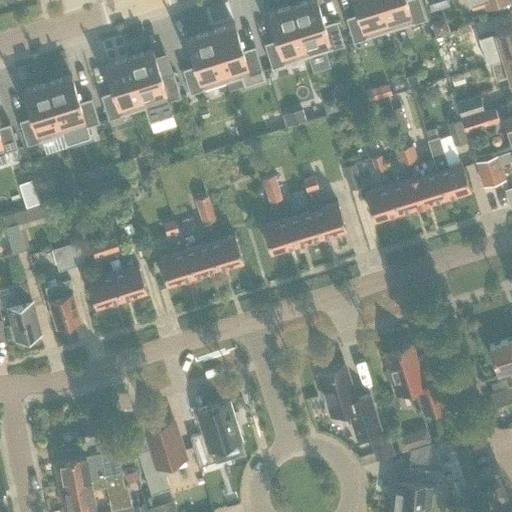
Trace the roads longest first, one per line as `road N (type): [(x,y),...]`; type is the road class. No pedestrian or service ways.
road 1 (residential): [(250,322),(511,240)]
road 2 (residential): [(9,386),(52,385),(250,322)]
road 3 (residential): [(0,46),(133,5)]
road 4 (residential): [(290,449),(250,322)]
road 5 (residential): [(30,511),(9,386)]
